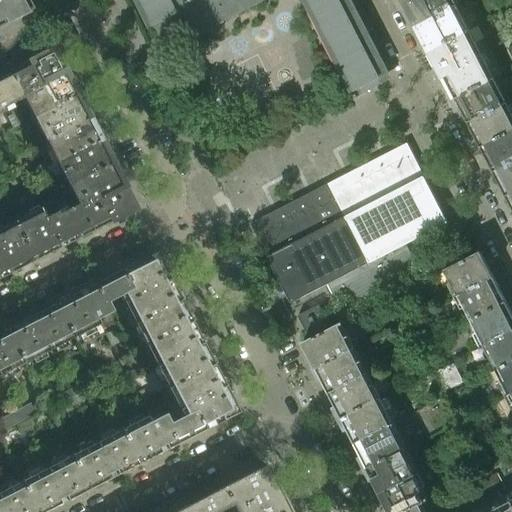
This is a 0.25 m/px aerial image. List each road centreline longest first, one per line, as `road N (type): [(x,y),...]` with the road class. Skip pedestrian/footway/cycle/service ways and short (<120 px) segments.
road 1 (residential): [(511,260),(377,0)]
road 2 (residential): [(288,413),(98,511)]
road 3 (residential): [(174,207),(93,31),(78,18)]
road 4 (residential): [(174,207),(158,224),(0,304)]
road 5 (residential): [(214,263),(288,413)]
